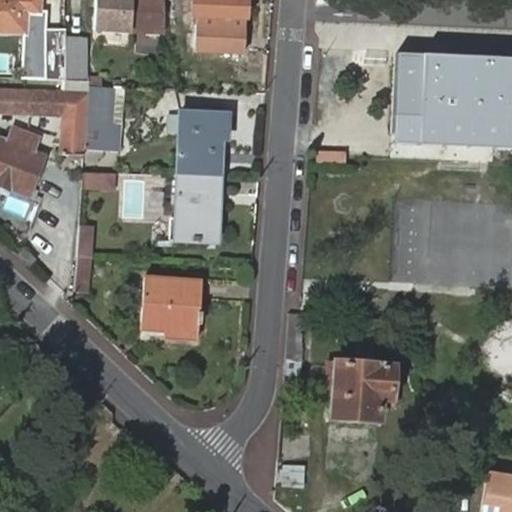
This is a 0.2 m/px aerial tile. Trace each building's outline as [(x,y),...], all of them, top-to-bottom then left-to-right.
[(0,0),(0,32),(24,33),(25,16),(25,0),(0,0)] [(25,0),(25,16),(40,17),(41,0),(25,0)] [(94,0),(93,31),(164,34),(163,0),(94,0)] [(195,0),(194,53),(242,55),(244,10),(221,9),(221,0),(195,0)] [(44,31),(44,81),(65,83),(65,41),(65,30),(44,31)] [(84,41),(65,41),(65,83),(85,84),(84,41)] [(511,149),(511,61),(395,56),(394,83),(391,144),(438,146),(511,149)] [(116,89),(89,88),(84,153),(114,154),(116,89)] [(18,93),(0,91),(0,114),(62,117),(62,154),(83,155),(88,94),(18,93)] [(177,177),(218,179),(221,115),(179,114),(177,177)] [(0,143),(0,189),(27,200),(42,160),(25,153),(30,138),(11,130),(5,146),(0,143)] [(113,176),(82,175),(80,192),(112,194),(113,176)] [(216,244),(218,179),(177,177),(174,243),(216,244)] [(92,230),(78,230),(75,259),(90,260),(92,230)] [(90,260),(75,259),(72,293),(87,294),(90,260)] [(143,279),(139,331),(170,333),(169,340),(196,341),(197,326),(200,327),(201,315),(198,315),(199,283),(143,279)] [(290,315),(288,360),(303,361),(305,316),(301,316),(290,315)] [(324,383),(331,382),(333,364),(325,363),(324,383)] [(377,402),(389,403),(391,368),(333,364),(331,382),(328,420),(375,424),(377,402)] [(299,490),(300,467),(275,466),(275,489),(299,490)] [(511,511),(511,478),(486,475),(479,511),(511,511)]
